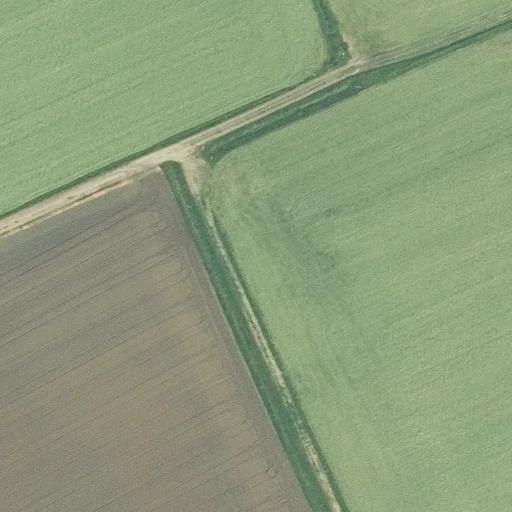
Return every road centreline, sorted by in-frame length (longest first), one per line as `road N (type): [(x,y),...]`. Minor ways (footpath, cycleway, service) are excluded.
road 1 (track): [(186,144),(217,245),(331,511)]
road 2 (track): [(0,227),(345,72)]
